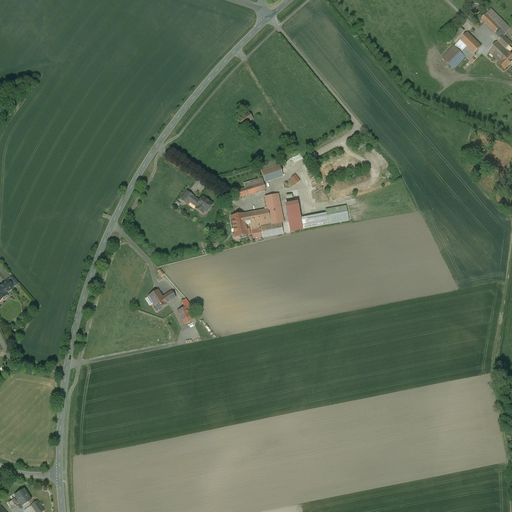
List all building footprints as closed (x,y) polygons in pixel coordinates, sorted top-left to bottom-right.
[(478,5),(476,4),(475,4),(474,4),(473,4),(473,5),(472,6),(471,6),(471,7),(470,8),(470,9),(470,10),(470,11),(471,12),(471,13),(472,13),(472,14),(473,14),(474,15),(476,15),(477,15),(478,14),(479,13),(480,12),(480,11),(481,10),(481,9),(481,8),(480,7),(480,6),(479,6),(479,5),(478,5)] [(511,29),(491,9),(486,14),(501,28),(506,34),(511,29)] [(501,28),(486,14),(481,19),(495,33),(501,28)] [(501,28),(495,33),(501,39),(504,36),(506,34),(501,28)] [(457,29),(450,37),(454,42),(462,34),(457,29)] [(481,47),(467,34),(460,41),(467,47),(474,54),(481,47)] [(504,36),(501,39),(498,42),(506,50),(506,49),(506,50),(507,49),(506,49),(511,44),(504,36)] [(460,41),(455,47),(461,53),(467,47),(460,41)] [(506,50),(498,42),(489,52),(500,63),(510,53),(506,50),(506,49),(506,50)] [(461,53),(455,47),(443,59),(453,70),(465,57),(461,53)] [(467,47),(461,53),(465,57),(470,62),(476,56),(474,54),(467,47)] [(500,63),(501,64),(500,65),(505,70),(506,69),(511,63),(511,55),(510,53),(500,63)] [(248,112),(237,119),(242,127),(253,120),(248,112)] [(277,160),(267,163),(268,166),(261,168),(265,182),(282,177),(277,160)] [(259,179),(243,184),(245,189),(263,183),(262,179),(259,179)] [(245,189),(234,192),(236,199),(265,190),(263,183),(245,189)] [(187,192),(182,199),(188,203),(189,202),(192,198),(193,196),(187,192)] [(278,195),(265,198),(267,210),(268,210),(271,226),(270,226),(271,226),(279,224),(283,223),(278,195)] [(202,197),(200,200),(198,203),(192,198),(189,202),(196,208),(195,209),(200,212),(202,210),(206,213),(212,204),(202,197)] [(298,207),(286,209),(290,232),(302,230),(300,219),(298,207)] [(345,207),(325,211),(326,217),(325,217),(326,217),(328,225),(348,221),(345,207)] [(267,210),(243,215),(245,225),(250,224),(251,230),(252,230),(261,228),(270,226),(271,226),(268,210),(267,210)] [(325,214),(300,219),(302,230),(328,225),(326,217),(325,217),(326,217),(325,214)] [(243,215),(231,217),(234,233),(233,235),(233,238),(235,239),(240,238),(240,237),(247,235),(245,225),(243,215)] [(271,226),(270,226),(261,228),(263,238),(263,239),(263,238),(267,238),(268,238),(268,237),(272,237),(273,237),(277,236),(278,236),(282,235),(283,235),(281,224),(279,224),(271,226)] [(261,228),(252,230),(254,238),(258,237),(258,239),(263,238),(261,228)] [(18,284),(12,277),(8,281),(13,288),(14,288),(18,284)] [(6,283),(0,287),(5,294),(11,289),(6,283)] [(162,298),(157,291),(149,297),(157,310),(166,304),(165,303),(169,301),(165,296),(162,298)] [(171,292),(165,296),(169,301),(175,297),(171,292)] [(185,308),(178,311),(182,320),(186,318),(188,322),(192,321),(185,308)] [(23,490),(15,496),(16,498),(8,504),(11,508),(19,503),(22,507),(31,501),(23,490)] [(37,501),(31,505),(35,511),(42,511),(44,511),(37,501)]
